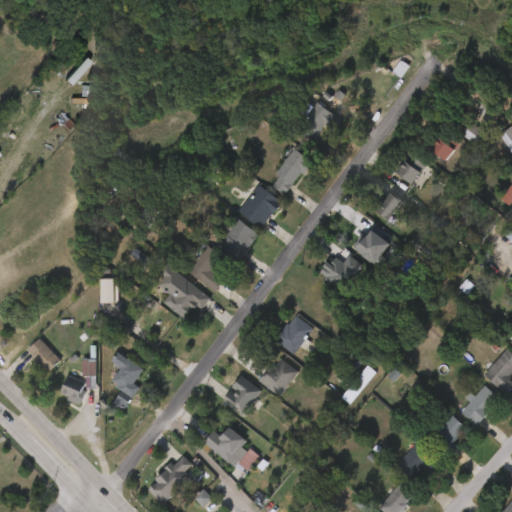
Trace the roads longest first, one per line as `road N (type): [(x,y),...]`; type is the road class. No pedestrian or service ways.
road 1 (residential): [(428,72),(127,469),(97,495)]
road 2 (secondary): [(113,511),(0,393)]
road 3 (secondary): [(0,423),(84,511)]
